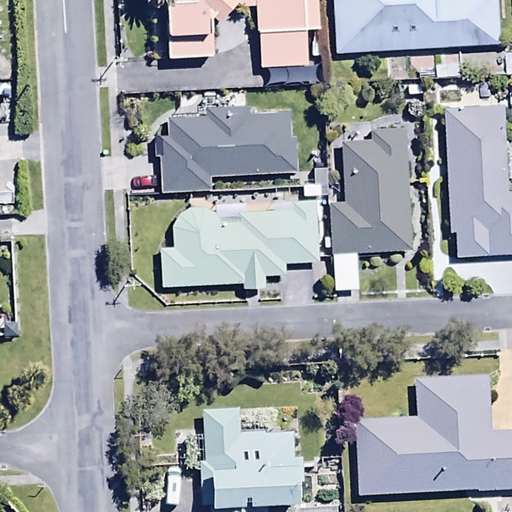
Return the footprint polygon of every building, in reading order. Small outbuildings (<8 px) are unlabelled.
[(214,22),(233,4),(237,8),(252,8),(255,69),(304,68),(303,33),(317,32),(316,0),(184,0),(185,1),(159,2),(161,61),(209,60),(208,22),(214,22)] [(329,0),(331,55),(500,48),(497,0),(329,0)] [(504,107),(440,110),(447,236),(451,236),(453,261),(511,257),(511,195),(509,196),(504,107)] [(248,109),(200,110),(200,119),(165,119),(166,138),(151,138),(152,158),(157,158),(157,194),(209,193),(209,180),(294,178),(293,138),(285,139),(285,114),(248,115),(248,109)] [(408,254),(402,133),(367,135),(368,143),(339,144),(342,205),(325,206),(328,258),(408,254)] [(156,250),(157,289),(238,287),(239,291),(262,291),(261,277),(280,277),(280,266),(314,265),(313,203),(288,203),(288,213),(233,214),(233,223),(216,223),(205,212),(191,210),(179,214),(172,222),(169,231),(169,250),(156,250)] [(354,424),(356,499),(511,494),(511,433),(488,434),(486,381),(413,383),(414,422),(354,424)] [(237,438),(235,411),(198,414),(203,511),(267,511),(291,511),(290,487),(300,486),(297,435),(237,438)]
